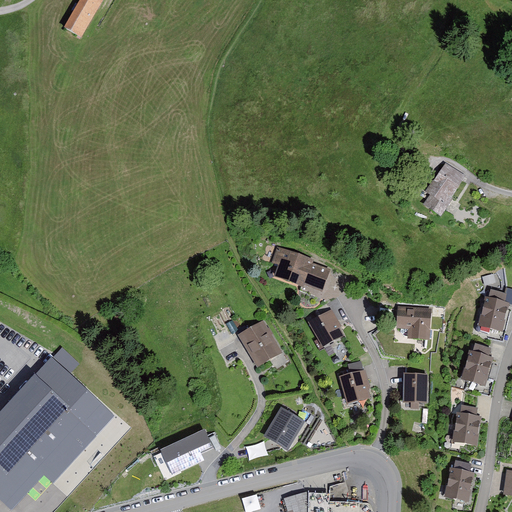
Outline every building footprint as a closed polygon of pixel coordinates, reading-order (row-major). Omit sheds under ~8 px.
[(106,0),(80,0),(64,33),(83,42),(102,3),(105,5),(106,0)] [(465,180),(445,166),(429,189),(449,203),(465,180)] [(331,266),(280,250),(270,278),(322,295),(331,266)] [(510,305),(486,298),(477,326),(503,333),(510,305)] [(344,336),(330,311),(308,324),(323,349),(344,336)] [(432,313),(398,311),(395,341),(430,344),(432,313)] [(264,322),(241,335),(258,365),(280,352),(264,322)] [(494,360),(469,352),(458,379),(484,388),(494,360)] [(115,417),(52,357),(0,413),(0,498),(12,510),(44,475),(53,484),(115,417)] [(350,359),(351,367),(366,365),(364,357),(350,359)] [(365,371),(338,378),(345,408),(372,401),(365,371)] [(428,376),(402,375),(401,403),(427,405),(428,376)] [(304,422),(282,408),(265,435),(288,449),(304,422)] [(482,418),(457,414),(450,443),(476,447),(482,418)] [(212,447),(204,431),(162,449),(173,473),(203,460),(199,453),(212,447)] [(475,473),(451,468),(443,497),(468,503),(475,473)] [(511,471),(506,471),(502,496),(511,497),(511,471)] [(372,511),(368,505),(330,504),(330,493),(306,492),(285,499),(289,511),(372,511)] [(244,511),(258,511),(261,511),(256,496),(241,500),(244,511)]
